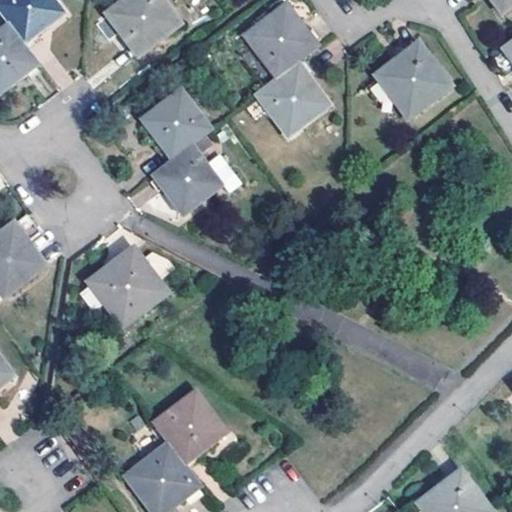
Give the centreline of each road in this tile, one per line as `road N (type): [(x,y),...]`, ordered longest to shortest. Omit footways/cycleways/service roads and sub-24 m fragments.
road 1 (residential): [(343,511),(511,347)]
road 2 (residential): [(511,118),(430,0)]
road 3 (residential): [(30,178),(40,202),(77,202),(86,177),(71,156),(58,153)]
